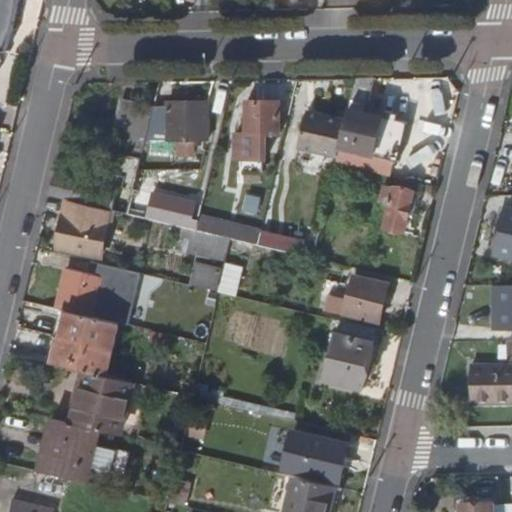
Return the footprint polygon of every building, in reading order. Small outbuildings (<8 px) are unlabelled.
[(0,0),(0,46),(10,49),(19,0),(0,0)] [(375,78),(356,79),(351,99),(368,104),(375,78)] [(112,172),(127,176),(132,156),(141,159),(145,142),(154,108),(155,102),(130,96),(112,172)] [(280,101),(246,101),(245,134),(235,134),(235,159),(265,160),(266,135),(278,135),(280,101)] [(154,108),(145,142),(208,141),(208,110),(183,110),(183,104),(167,104),(167,108),(154,108)] [(349,106),(346,120),(340,146),(399,160),(408,120),(349,106)] [(298,146),(337,156),(340,146),(346,120),(321,114),(320,118),(306,114),(298,146)] [(124,187),(134,189),(134,188),(141,159),(132,156),(127,176),(124,187)] [(363,169),(336,162),(333,173),(361,180),(363,169)] [(53,177),(49,194),(69,199),(107,208),(113,210),(120,181),(80,171),(78,183),(53,177)] [(393,196),(386,228),(404,234),(408,219),(412,220),(419,193),(385,185),(383,193),(393,196)] [(134,189),(128,213),(136,215),(142,190),(134,188),(134,189)] [(181,226),(197,230),(199,220),(194,219),(197,204),(153,193),(147,218),(169,223),(171,224),(181,226)] [(69,199),(58,247),(96,256),(107,208),(69,199)] [(511,208),(507,207),(495,254),(511,257),(511,208)] [(199,220),(197,230),(222,236),(225,221),(200,216),(199,220)] [(171,224),(169,223),(157,220),(152,242),(166,245),(171,224)] [(222,236),(231,238),(244,241),(247,227),(225,221),(222,236)] [(226,259),(231,238),(222,236),(197,230),(181,226),(176,247),(226,259)] [(244,241),(258,244),(261,231),(261,230),(247,227),(244,241)] [(261,231),(258,244),(293,253),(296,239),(261,231)] [(215,290),(218,290),(224,267),(200,261),(194,285),(215,290)] [(59,308),(67,310),(93,316),(102,277),(68,268),(59,308)] [(146,273),(125,268),(121,283),(142,288),(146,273)] [(325,308),(378,322),(387,284),(353,275),(347,299),(329,294),(325,308)] [(511,283),(495,284),(495,326),(511,326),(511,283)] [(54,363),(75,368),(106,376),(119,322),(93,316),(67,310),(54,363)] [(372,341),(375,328),(339,319),(324,379),(363,389),(375,341),(372,341)] [(511,338),(510,339),(510,365),(472,365),(472,401),(511,400),(511,338)] [(62,420),(99,429),(109,432),(122,379),(106,376),(75,368),(62,420)] [(208,412),(211,400),(193,396),(190,408),(208,412)] [(58,419),(45,471),(86,481),(99,429),(62,420),(58,419)] [(349,444),(293,430),(284,468),(339,482),(349,444)] [(327,511),(333,486),(292,476),(283,511),(327,511)] [(52,511),(53,510),(13,500),(9,511),(52,511)] [(493,511),(493,503),(464,503),(464,511),(493,511)]
